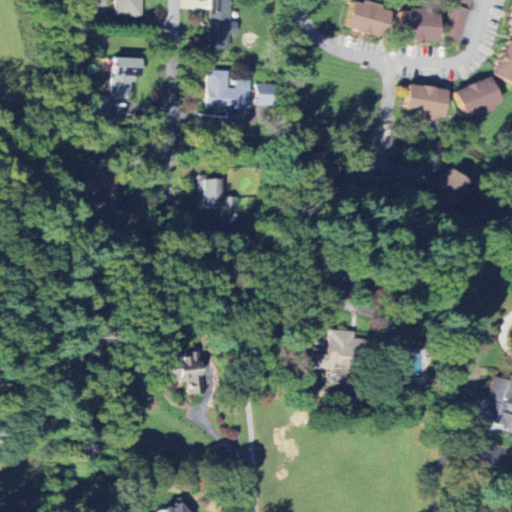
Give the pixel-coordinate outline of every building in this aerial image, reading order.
[(112,0),(112,17),(140,18),(140,0),(112,0)] [(207,0),(206,49),(227,50),(227,34),(235,34),(235,24),(228,23),(228,0),(207,0)] [(344,31),(383,40),(390,11),(351,2),(344,31)] [(466,10),(449,7),(443,40),(460,43),(466,10)] [(437,13),(398,12),(397,41),(436,43),(437,13)] [(489,75),(511,88),(511,42),(509,41),(489,75)] [(130,99),(130,78),(138,78),(139,59),(110,59),(109,99),(130,99)] [(246,111),(247,83),(232,82),(231,90),(225,90),(226,72),(204,72),(203,110),(246,111)] [(498,107),(488,79),(452,92),(462,121),(498,107)] [(251,107),(273,108),(274,86),(252,85),(251,107)] [(442,121),(444,91),(405,87),(402,117),(442,121)] [(86,116),(107,117),(108,98),(87,98),(86,116)] [(83,175),(87,156),(64,151),(60,171),(83,175)] [(305,157),(309,191),(337,188),(333,154),(305,157)] [(471,185),(443,168),(423,203),(450,220),(471,185)] [(73,198),(72,216),(98,218),(100,198),(87,197),(87,191),(99,192),(99,182),(80,181),(79,198),(73,198)] [(314,356),(313,378),(357,381),(360,336),(328,334),(326,357),(314,356)] [(406,359),(401,359),(400,385),(423,385),(424,351),(407,351),(406,359)] [(186,397),(202,396),(200,355),(166,357),(168,384),(185,383),(186,397)] [(511,437),(511,397),(511,398),(511,394),(511,386),(491,381),(488,396),(473,392),(472,399),(465,397),(460,415),(507,428),(505,436),(511,437)] [(182,511),(174,503),(164,511),(182,511)]
